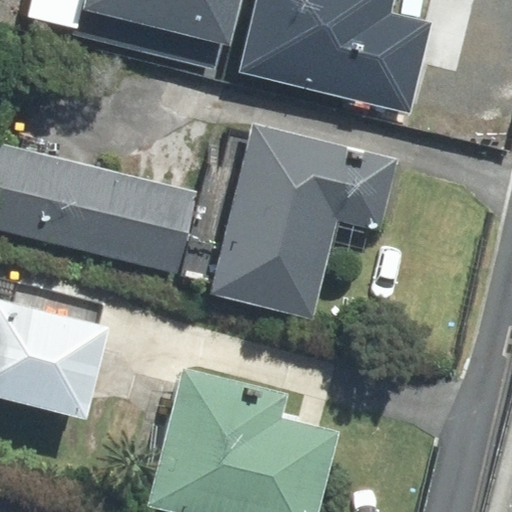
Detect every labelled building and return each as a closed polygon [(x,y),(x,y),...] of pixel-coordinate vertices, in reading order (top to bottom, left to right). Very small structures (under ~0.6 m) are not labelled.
[(85,0),(84,5),(224,43),(236,0),(85,0)] [(259,0),(242,70),(407,110),(428,25),(390,15),(393,0),(259,0)] [(247,117),(203,292),(297,316),(322,216),(378,230),(397,155),(247,117)] [(190,194),(0,149),(0,233),(171,274),(190,194)] [(0,402),(71,421),(95,330),(88,328),(94,304),(0,279),(0,402)] [(191,362),(153,505),(179,511),(320,511),(341,434),(281,418),(290,388),(191,362)]
